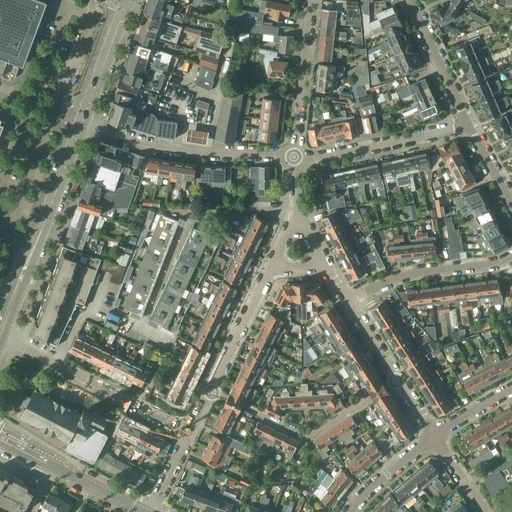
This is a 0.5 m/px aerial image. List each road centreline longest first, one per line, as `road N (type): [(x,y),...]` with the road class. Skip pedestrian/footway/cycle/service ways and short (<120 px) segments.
road 1 (tertiary): [(0,329),(82,121)]
road 2 (residential): [(82,121),(161,147),(293,156)]
road 3 (residential): [(398,380),(299,435),(209,391)]
road 4 (residential): [(190,430),(0,339)]
road 5 (residential): [(293,156),(313,160),(466,124)]
road 6 (residential): [(348,301),(404,275),(511,258)]
road 7 (tertiary): [(141,511),(0,439)]
road 8 (residential): [(293,156),(310,0)]
road 9 (residential): [(209,391),(271,269)]
road 10 (residential): [(466,124),(411,0)]
road 11 (tertiary): [(82,121),(128,0)]
